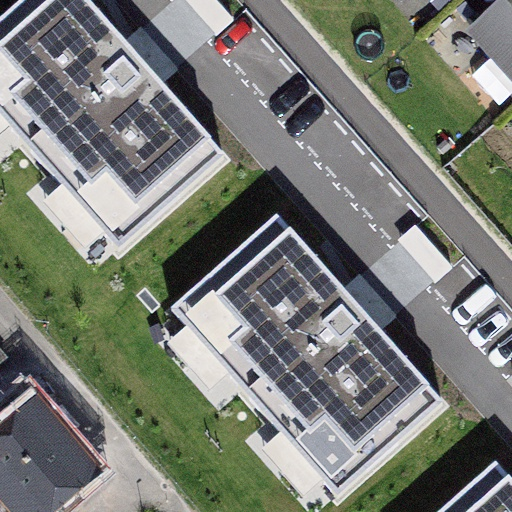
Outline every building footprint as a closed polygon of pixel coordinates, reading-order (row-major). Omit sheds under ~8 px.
[(82,0),(25,0),(0,22),(0,117),(118,252),(223,159),(82,0)] [(511,72),(511,0),(477,33),(511,72)] [(276,219),(171,312),(337,499),(442,406),(276,219)] [(0,505),(8,498),(19,511),(45,511),(89,474),(69,450),(16,393),(0,406),(0,505)] [(511,511),(511,485),(495,466),(443,511),(511,511)]
